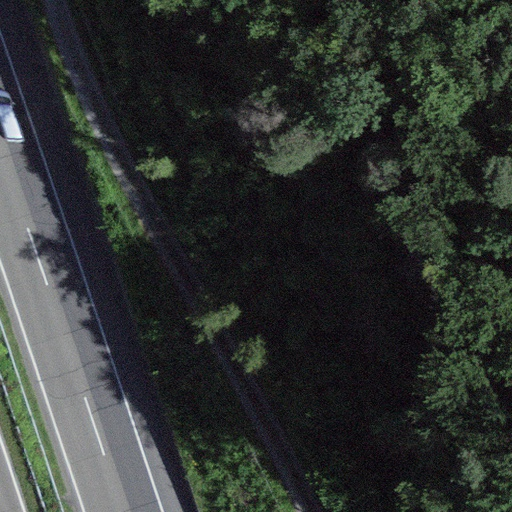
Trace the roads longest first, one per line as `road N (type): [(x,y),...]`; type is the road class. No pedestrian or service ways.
road 1 (track): [(48,0),(105,151),(309,511)]
road 2 (motorway): [(122,511),(0,148)]
